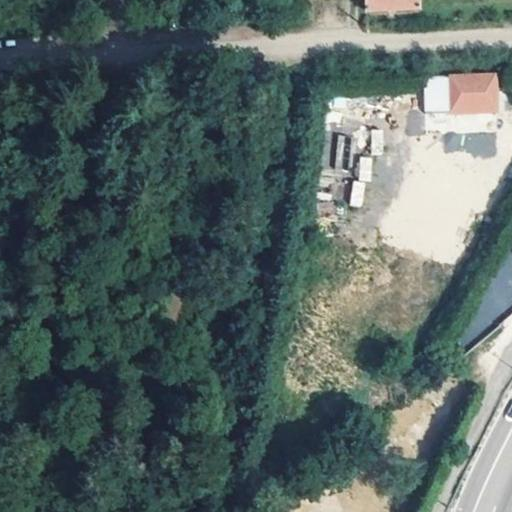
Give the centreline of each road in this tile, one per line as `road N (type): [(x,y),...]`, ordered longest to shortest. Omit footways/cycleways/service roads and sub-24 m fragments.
road 1 (track): [(511,47),(247,58)]
road 2 (track): [(247,58),(0,65)]
road 3 (unclassified): [(511,357),(437,511)]
